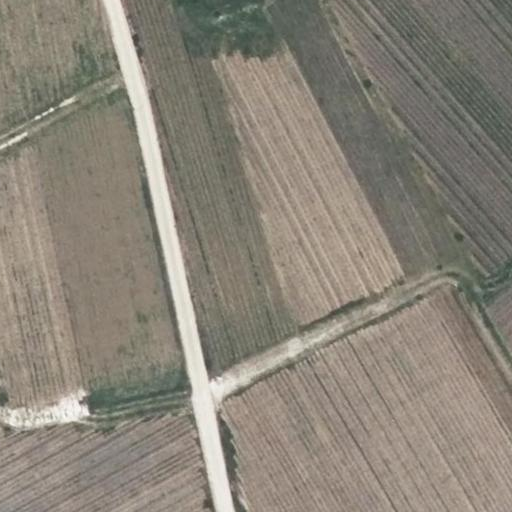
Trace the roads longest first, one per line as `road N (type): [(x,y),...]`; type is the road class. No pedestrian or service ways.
road 1 (track): [(111,0),(160,183),(226,511)]
road 2 (track): [(0,144),(129,73)]
